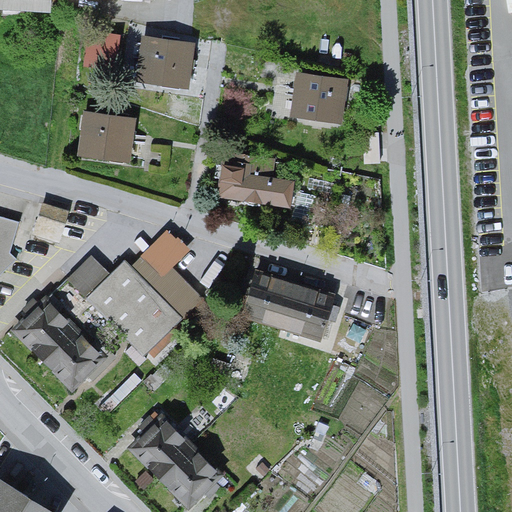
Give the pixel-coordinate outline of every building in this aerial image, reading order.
[(143,82),(186,90),(194,48),(150,40),(143,82)] [(339,126),(347,82),(301,74),(293,117),(339,126)] [(135,121),(87,114),(81,151),(128,159),(135,121)] [(267,163),(228,157),(224,187),(264,192),(267,163)] [(19,222),(0,217),(0,276),(6,270),(19,222)] [(91,300),(147,357),(207,299),(151,241),(91,300)] [(326,321),(333,300),(255,273),(248,294),(241,313),(320,340),(326,321)] [(99,356),(54,309),(35,326),(16,344),(61,391),(80,373),(99,356)] [(212,464),(167,417),(149,434),(130,452),(175,499),(194,481),(212,464)] [(33,511),(0,490),(0,511),(33,511)]
